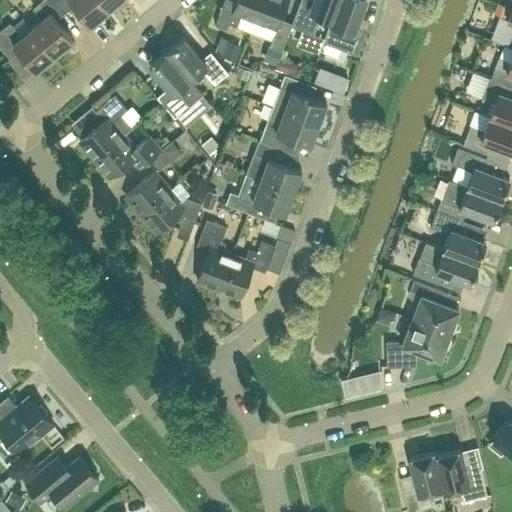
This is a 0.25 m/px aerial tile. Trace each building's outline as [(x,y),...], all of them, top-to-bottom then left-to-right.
[(55,18),(64,11),(55,0),(39,0),(40,0),(48,10),(30,26),(55,56),(74,40),(55,18)] [(110,10),(102,0),(55,0),(64,11),(73,3),(92,25),(110,10)] [(102,0),(110,10),(121,0),(102,0)] [(254,19),(260,0),(235,0),(234,5),(223,0),(214,23),(226,27),(228,21),(236,25),(240,13),(254,19)] [(285,0),(260,0),(254,19),(275,27),(269,44),(281,49),(289,26),(278,22),(285,0)] [(330,21),(337,0),(312,0),(312,2),(306,0),(299,0),(290,24),(313,32),(320,13),(331,17),(329,21),(330,21)] [(323,40),(356,53),(366,27),(355,22),(363,0),(337,0),(330,21),(323,40)] [(37,71),(55,56),(30,26),(20,34),(12,24),(4,31),(1,27),(0,28),(0,45),(9,57),(19,49),(37,71)] [(165,50),(189,78),(202,68),(214,82),(227,71),(210,50),(201,58),(182,35),(165,50)] [(201,92),(189,78),(165,50),(148,64),(167,86),(156,95),(174,116),(201,92)] [(511,51),(509,59),(498,55),(494,65),(490,76),(511,83),(511,51)] [(272,55),(269,64),(301,73),(304,63),(272,55)] [(247,68),(235,65),(232,75),(243,78),(247,68)] [(284,72),(271,104),(318,122),(326,101),(302,92),(306,81),(284,72)] [(494,99),(489,114),(511,122),(511,95),(509,95),(511,87),(511,83),(490,76),(488,75),(481,94),(494,99)] [(79,138),(94,156),(123,132),(131,125),(120,113),(126,108),(114,93),(95,109),(103,118),(79,138)] [(318,122),(271,104),(259,138),(281,146),(286,134),(310,143),(318,122)] [(511,122),(489,114),(484,128),(470,123),(463,142),(488,152),(492,142),(511,149),(511,122)] [(134,146),(123,132),(94,156),(109,174),(134,154),(141,163),(149,157),(158,168),(179,150),(170,139),(160,148),(148,134),(134,146)] [(260,175),(260,177),(292,189),(300,168),(277,159),(281,147),(258,138),(246,170),(260,175)] [(471,169),(466,184),(501,197),(509,176),(481,166),(485,156),(457,145),(451,161),(471,169)] [(125,193),(140,211),(169,187),(154,169),(125,193)] [(284,211),(292,189),(260,177),(252,198),(228,189),(223,203),(269,220),(274,207),(284,211)] [(501,197),(466,184),(447,178),(436,208),(462,218),(466,208),(493,218),(501,197)] [(203,194),(214,198),(216,190),(205,186),(203,194)] [(169,187),(140,211),(155,229),(174,214),(180,220),(175,232),(184,236),(198,200),(184,195),(179,199),(169,187)] [(211,207),(214,198),(203,194),(199,203),(211,207)] [(458,229),(462,218),(436,208),(429,225),(448,231),(442,247),(477,260),(485,239),(458,229)] [(196,278),(218,286),(231,251),(223,248),(225,243),(220,241),(226,225),(217,222),(206,217),(196,243),(207,248),(196,278)] [(231,251),(218,286),(240,294),(251,265),(264,269),(265,267),(278,272),(294,230),(280,225),(275,236),(278,237),(276,244),(260,238),(256,250),(248,246),(244,256),(231,251)] [(477,260),(442,247),(424,240),(419,255),(412,271),(438,281),(442,270),(470,281),(477,260)] [(411,317),(448,331),(458,306),(437,298),(441,288),(413,277),(407,293),(411,298),(417,300),(411,317)] [(448,331),(411,317),(402,341),(398,342),(397,339),(385,339),(386,364),(398,364),(398,360),(414,359),(418,348),(439,356),(448,331)] [(37,404),(28,393),(27,394),(29,396),(6,416),(0,408),(0,433),(2,431),(19,451),(53,422),(44,412),(47,409),(40,401),(37,404)] [(511,420),(507,416),(491,436),(493,438),(489,443),(500,452),(504,447),(511,453),(511,420)] [(434,449),(433,450),(444,490),(460,486),(463,498),(485,493),(479,467),(465,470),(460,447),(435,453),(434,449)] [(444,490),(433,450),(408,456),(414,479),(400,482),(407,508),(429,502),(426,490),(442,486),(443,490),(444,490)] [(66,464),(57,453),(25,480),(41,499),(52,490),(64,505),(87,486),(93,486),(94,480),(98,477),(94,472),(95,468),(89,462),(85,461),(79,453),(66,464)]
